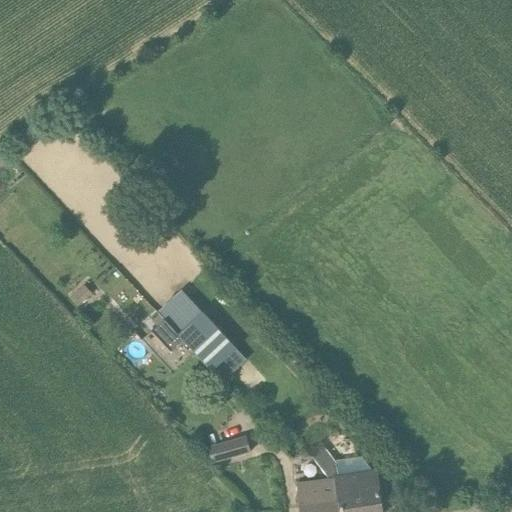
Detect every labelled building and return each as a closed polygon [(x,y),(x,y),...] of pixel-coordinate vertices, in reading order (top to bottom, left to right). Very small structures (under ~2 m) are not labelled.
[(212,370),(236,348),(203,311),(178,333),(183,339),(212,370)] [(147,336),(165,356),(183,339),(178,333),(165,319),(147,336)] [(236,348),(212,370),(223,382),(247,360),(236,348)] [(213,464),(251,454),(246,439),(208,450),(213,464)] [(336,461),(324,447),(312,457),(329,479),(337,478),(341,511),(382,511),(377,472),(374,472),(362,457),(336,461)] [(297,483),(301,511),(341,511),(337,478),(329,479),(297,483)]
